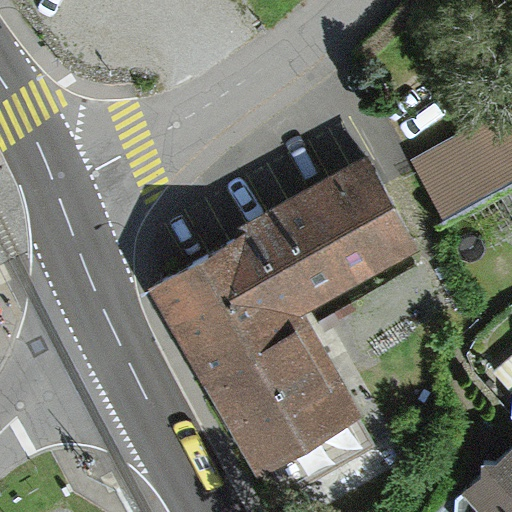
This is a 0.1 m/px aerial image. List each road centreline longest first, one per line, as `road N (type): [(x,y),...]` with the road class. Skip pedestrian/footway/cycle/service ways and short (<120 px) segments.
road 1 (unclassified): [(56,185),(142,146),(224,93),(336,0)]
road 2 (primary): [(120,347),(209,511)]
road 3 (primary): [(56,185),(120,347)]
road 4 (unclassified): [(120,347),(73,372),(0,432)]
road 5 (primary): [(0,74),(56,185)]
